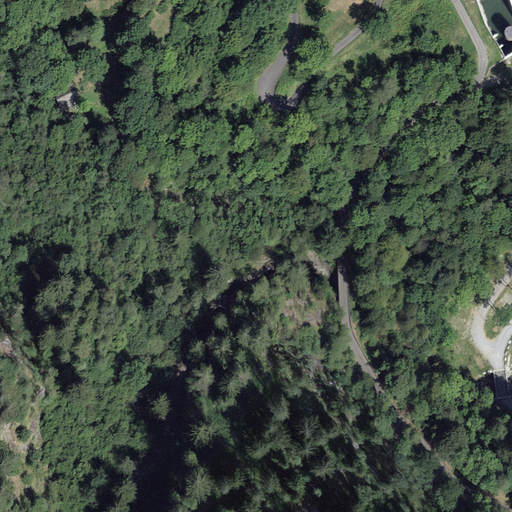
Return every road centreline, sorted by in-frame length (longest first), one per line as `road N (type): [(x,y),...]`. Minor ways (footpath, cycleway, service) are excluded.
road 1 (unclassified): [(508,511),(457,487),(395,421),(343,320),(340,265),(350,193),(402,124),(459,96),(481,71),(481,49),(454,0)]
road 2 (unclassified): [(378,0),(339,36),(291,109),(271,106),(265,87),(292,42),(291,0)]
